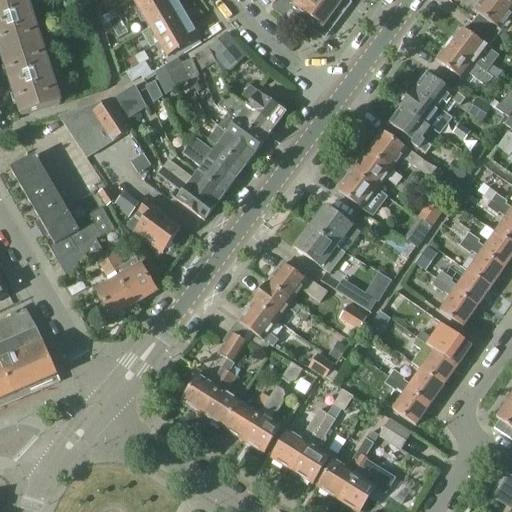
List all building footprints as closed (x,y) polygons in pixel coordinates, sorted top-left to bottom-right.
[(42,45),(27,0),(0,0),(0,50),(2,58),(42,45)] [(136,9),(140,16),(167,0),(133,0),(138,8),(136,9)] [(150,29),(183,10),(176,0),(167,0),(140,16),(144,23),(146,22),(150,29)] [(268,0),(272,5),(277,2),(306,23),(308,21),(314,26),(315,29),(319,32),(324,32),(328,28),(327,26),(335,16),(336,16),(338,14),(319,0),(268,0)] [(319,0),(338,14),(339,12),(338,7),(343,0),(319,0)] [(511,9),(499,0),(483,0),(475,11),(478,14),(473,22),(495,39),(501,32),(499,30),(507,20),(511,23),(511,9)] [(511,0),(499,0),(511,9),(511,0)] [(134,57),(135,58),(145,52),(155,46),(191,24),(183,10),(150,29),(155,36),(152,39),(151,37),(136,46),(130,50),(134,57)] [(109,23),(113,31),(124,25),(119,17),(109,23)] [(462,28),(449,45),(485,73),(492,65),(479,56),(486,47),(488,48),(495,39),(473,22),(465,31),(462,28)] [(170,64),(177,60),(178,59),(202,45),(199,40),(200,39),(191,24),(155,46),(159,53),(163,51),(168,58),(167,59),(170,64)] [(124,25),(113,31),(119,39),(129,33),(124,25)] [(208,46),(209,48),(215,63),(217,62),(227,73),(246,55),(227,34),(208,46)] [(60,104),(42,45),(2,58),(21,117),(61,104),(60,104)] [(461,80),(466,73),(485,88),(492,78),(485,73),(449,45),(436,62),(461,80)] [(215,63),(209,48),(195,56),(202,71),(215,63)] [(150,60),(145,52),(135,58),(139,65),(132,69),(126,73),(132,83),(141,78),(143,81),(153,74),(145,63),(150,60)] [(134,57),(128,61),(132,69),(139,65),(135,58),(134,57)] [(181,64),(178,59),(177,60),(188,81),(194,95),(200,92),(197,83),(200,81),(198,77),(199,77),(191,60),(181,64)] [(170,64),(165,67),(175,88),(188,81),(177,60),(170,64)] [(154,73),(165,96),(176,89),(175,88),(165,67),(154,73)] [(453,91),(452,91),(452,90),(450,92),(426,73),(414,90),(448,115),(455,104),(460,107),(465,100),(453,91)] [(145,88),(154,104),(163,98),(155,82),(145,88)] [(125,92),(137,115),(147,109),(135,86),(125,92)] [(250,86),(238,101),(274,127),(284,114),(259,95),(256,91),(250,86)] [(454,120),(448,115),(414,90),(412,88),(398,106),(400,108),(430,129),(442,137),(454,120)] [(493,100),(489,106),(503,115),(508,118),(511,113),(511,88),(500,106),(493,100)] [(112,101),(125,122),(137,115),(125,92),(112,101)] [(218,107),(228,115),(264,141),(274,127),(238,101),(229,93),(218,107)] [(489,106),(476,100),(467,114),(493,132),(503,115),(489,106)] [(125,122),(112,101),(102,107),(101,104),(59,117),(85,161),(130,132),(124,123),(125,122)] [(407,149),(416,155),(419,151),(425,156),(431,148),(422,140),(430,129),(400,108),(388,124),(413,142),(407,149)] [(254,154),(264,141),(228,115),(218,127),(254,154)] [(453,133),(464,141),(470,133),(459,125),(453,133)] [(208,141),(218,148),(244,167),(254,154),(218,127),(208,141)] [(508,132),(503,140),(511,146),(511,133),(511,135),(508,132)] [(381,133),(368,150),(393,169),(401,158),(430,179),(437,169),(427,164),(416,155),(407,149),(406,152),(381,133)] [(234,180),(244,167),(218,148),(214,153),(194,138),(189,146),(234,180)] [(509,157),(511,152),(511,146),(503,140),(497,148),(509,157)] [(224,194),(234,180),(189,146),(182,155),(201,169),(198,174),(224,194)] [(368,150),(353,171),(378,189),(385,179),(397,188),(405,178),(393,169),(368,150)] [(11,170),(55,246),(50,249),(58,263),(76,253),(68,240),(79,233),(79,232),(35,156),(11,170)] [(143,157),(133,163),(139,173),(149,167),(143,157)] [(169,161),(163,168),(214,206),(224,194),(198,174),(193,180),(169,161)] [(447,174),(461,182),(469,170),(454,161),(447,174)] [(205,219),(214,206),(163,168),(157,176),(175,190),(172,194),(205,219)] [(377,190),(378,189),(353,171),(337,192),(362,210),(361,211),(373,218),(388,198),(377,190)] [(447,180),(443,186),(453,194),(458,188),(447,180)] [(116,200),(107,187),(100,192),(108,205),(116,200)] [(496,194),(491,201),(503,209),(508,203),(496,194)] [(136,208),(121,196),(115,205),(130,217),(136,208)] [(418,218),(432,228),(446,209),(431,199),(418,218)] [(164,214),(147,201),(127,228),(142,239),(144,237),(163,252),(180,229),(162,215),(164,214)] [(486,208),(498,216),(503,209),(491,201),(486,208)] [(310,228),(339,250),(348,239),(353,244),(361,234),(352,227),(325,207),(310,228)] [(76,253),(96,241),(115,230),(103,209),(88,217),(91,224),(79,232),(79,233),(68,240),(76,253)] [(511,243),(511,213),(497,233),(511,243)] [(418,218),(403,240),(403,241),(415,249),(416,249),(417,250),(432,228),(418,218)] [(407,260),(415,249),(403,241),(403,240),(392,233),(379,225),(372,235),(385,243),(407,260)] [(345,255),(339,251),(339,250),(310,228),(294,250),(329,276),(345,255)] [(505,269),(511,258),(511,243),(497,233),(486,249),(478,244),(480,242),(468,234),(464,240),(475,248),(476,248),(483,253),(505,269)] [(464,240),(459,247),(470,255),(472,253),(476,248),(475,248),(464,240)] [(76,253),(58,263),(66,276),(103,253),(96,241),(76,253)] [(426,248),(416,263),(426,270),(437,255),(426,248)] [(505,269),(483,253),(469,273),(491,289),(505,269)] [(117,255),(108,261),(115,272),(134,305),(156,292),(141,266),(140,267),(136,259),(123,266),(117,255)] [(134,305),(115,272),(108,261),(100,266),(110,284),(98,292),(113,317),(134,305)] [(282,265),(267,285),(291,303),(300,291),(320,305),(328,293),(308,279),(306,283),(282,265)] [(430,274),(437,279),(448,288),(455,293),(477,308),(491,289),(469,273),(458,288),(451,283),(453,281),(434,268),(430,274)] [(0,299),(9,294),(0,278),(0,299)] [(437,279),(432,286),(443,294),(444,293),(451,298),(441,313),(463,328),(477,308),(455,293),(448,288),(437,279)] [(301,309),(291,303),(267,285),(252,304),(277,322),(286,309),(296,316),(301,309)] [(354,289),(347,300),(370,314),(377,303),(354,289)] [(262,342),(269,347),(274,348),(279,341),(268,333),(277,322),(252,304),(238,324),(262,342)] [(395,310),(387,304),(381,313),(389,318),(395,310)] [(359,331),(367,319),(363,316),(364,314),(351,306),(350,308),(348,306),(339,320),(359,331)] [(301,309),(296,316),(305,323),(310,316),(301,309)] [(0,401),(58,376),(37,329),(26,311),(25,312),(25,313),(0,323),(0,401)] [(390,320),(380,314),(376,320),(386,326),(390,320)] [(182,403),(202,416),(233,366),(246,345),(263,356),(269,347),(262,342),(238,324),(235,324),(224,342),(226,347),(219,357),(226,361),(212,384),(199,376),(182,403)] [(441,326),(431,340),(421,332),(417,338),(428,346),(458,367),(472,347),(441,326)] [(417,338),(412,346),(421,352),(423,353),(428,346),(417,338)] [(329,356),(337,362),(338,362),(347,349),(338,343),(329,356)] [(444,387),(458,367),(428,346),(423,353),(421,352),(412,365),(422,371),(444,387)] [(325,380),(334,366),(317,355),(308,369),(325,380)] [(389,378),(388,378),(400,386),(404,378),(381,362),(376,369),(389,378)] [(291,364),(283,378),(291,383),(296,382),(302,371),(291,364)] [(202,416),(222,429),(240,401),(228,394),(241,371),(233,366),(202,416)] [(444,387),(422,371),(407,391),(430,407),(444,387)] [(400,386),(388,378),(384,385),(396,393),(400,386)] [(264,408),(260,414),(243,441),(264,455),(281,427),(271,420),(275,413),(278,412),(279,411),(283,405),(284,403),(283,400),(285,397),(284,392),(277,388),(269,399),(264,408)] [(330,458),(318,450),(336,421),(335,420),(341,411),(344,413),(353,398),(342,391),(328,415),(328,416),(293,473),(313,485),(330,458)] [(416,427),(430,407),(407,391),(393,411),(416,427)] [(256,404),(264,408),(269,399),(262,394),(256,404)] [(500,421),(494,429),(511,440),(511,400),(511,399),(497,419),(500,421)] [(222,429),(243,441),(260,414),(240,401),(222,429)] [(271,459),(293,473),(328,416),(328,415),(319,410),(301,439),(289,431),(271,459)] [(389,420),(378,437),(379,437),(401,452),(412,434),(389,420)] [(369,434),(366,440),(374,445),(379,437),(378,437),(378,436),(372,433),(369,434)] [(335,460),(317,488),(338,501),(365,459),(374,445),(366,440),(348,468),(335,460)] [(365,459),(338,501),(355,511),(360,511),(375,488),(386,495),(395,480),(385,474),(371,465),(372,463),(365,459)] [(511,511),(511,509),(511,476),(508,474),(492,498),(511,511)]
